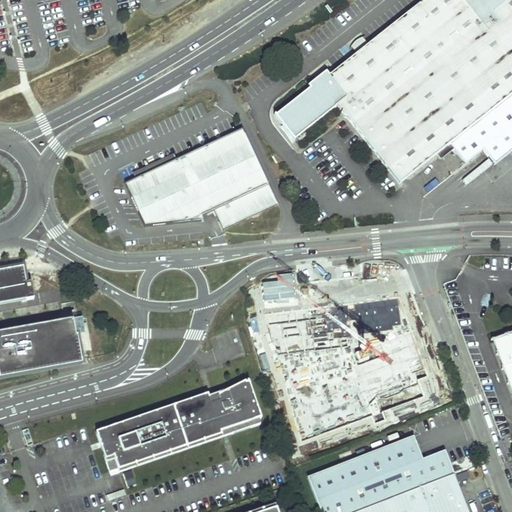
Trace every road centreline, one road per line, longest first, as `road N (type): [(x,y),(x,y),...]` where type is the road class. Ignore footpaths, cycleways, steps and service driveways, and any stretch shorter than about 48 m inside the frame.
road 1 (primary): [(38,177),(69,136),(293,0)]
road 2 (primary): [(259,0),(114,88),(6,139)]
road 3 (residential): [(421,238),(426,278),(511,511)]
road 4 (unknown): [(399,343),(332,365),(315,312),(365,290),(379,293)]
road 5 (secondary): [(0,238),(40,247),(142,304)]
road 6 (secondary): [(163,261),(109,261),(83,250),(56,231),(38,194)]
road 7 (unclassified): [(102,385),(134,385),(179,361),(205,301)]
road 8 (secondary): [(299,251),(421,238)]
